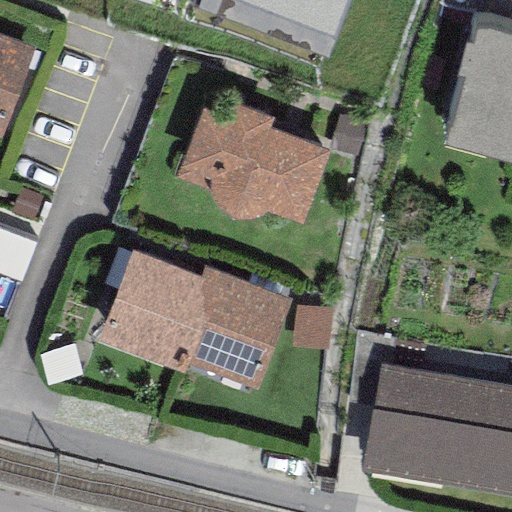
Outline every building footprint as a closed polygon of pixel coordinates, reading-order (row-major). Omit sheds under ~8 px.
[(340,0),(228,0),(328,35),(340,0)] [(511,14),(474,5),(471,16),(465,15),(457,46),(463,47),(444,121),(486,131),(488,126),(511,132),(511,14)] [(0,121),(33,32),(0,19),(0,121)] [(241,116),(218,108),(195,179),(317,219),(340,151),(277,130),(283,114),(246,101),(241,116)] [(172,343),(201,262),(130,235),(96,327),(181,358),(185,347),(172,343)] [(289,285),(204,254),(201,262),(172,343),(185,347),(256,373),(289,285)] [(338,338),(339,301),(306,300),(305,337),(338,338)] [(511,385),(396,365),(379,461),(511,484),(511,385)]
